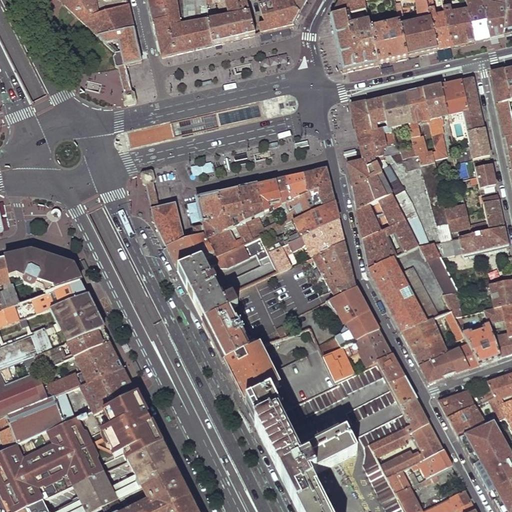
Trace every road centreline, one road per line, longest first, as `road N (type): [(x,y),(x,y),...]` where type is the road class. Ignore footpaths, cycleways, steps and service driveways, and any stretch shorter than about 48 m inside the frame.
road 1 (primary): [(252,511),(0,10)]
road 2 (primary): [(0,29),(192,427)]
road 3 (primary): [(264,511),(100,172)]
road 4 (residential): [(331,154),(355,267),(419,395)]
road 5 (primary): [(64,193),(164,378)]
road 6 (tertiary): [(479,57),(310,89)]
road 7 (residential): [(157,74),(260,49),(312,49)]
road 8 (residential): [(331,154),(200,186),(183,178)]
road 9 (residential): [(511,206),(479,57)]
road 10 (tertiary): [(310,89),(284,84),(165,110)]
road 11 (tertiary): [(175,151),(285,126),(312,112)]
road 12 (primary): [(75,118),(7,0)]
road 13 (residential): [(419,395),(484,511)]
